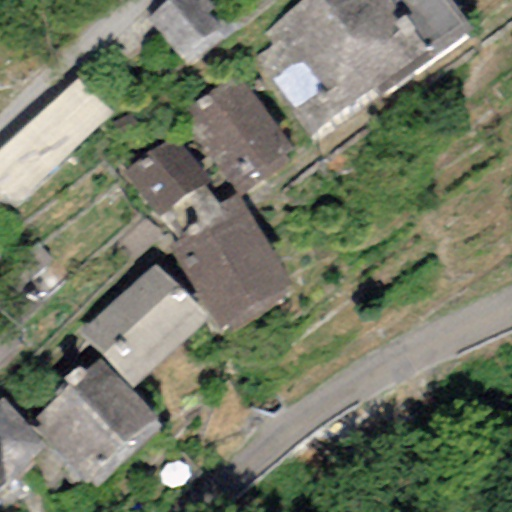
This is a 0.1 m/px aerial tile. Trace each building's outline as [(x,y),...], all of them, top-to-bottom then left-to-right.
[(224,33),(197,0),(170,0),(147,19),(185,65),(224,33)] [(251,60),(314,144),(430,59),(386,0),(308,0),(263,34),(271,45),(251,60)] [(386,0),(430,59),(473,28),(452,0),(386,0)] [(236,73),(180,113),(241,197),(298,157),(236,73)] [(83,81),(0,155),(0,191),(12,205),(113,114),(83,81)] [(177,136),(124,171),(156,218),(208,184),(177,136)] [(244,206),(170,248),(218,332),(292,289),(244,206)] [(51,262),(37,246),(0,278),(0,359),(17,345),(6,332),(36,307),(20,289),(51,262)] [(154,265),(78,331),(130,388),(206,319),(154,265)] [(99,358),(27,424),(90,491),(161,425),(99,358)] [(0,490),(44,447),(2,399),(0,400),(0,490)]
